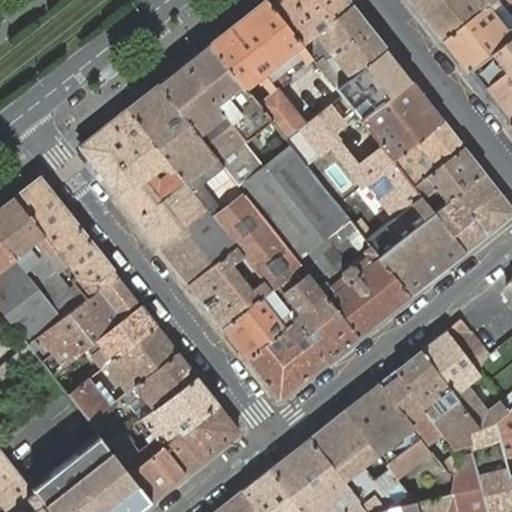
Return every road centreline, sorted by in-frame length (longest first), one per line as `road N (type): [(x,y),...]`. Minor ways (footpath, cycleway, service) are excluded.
road 1 (residential): [(21,115),(274,433)]
road 2 (residential): [(511,247),(274,433)]
road 3 (residential): [(511,170),(380,0)]
road 4 (tertiary): [(21,115),(169,0)]
road 5 (residential): [(274,433),(174,511)]
